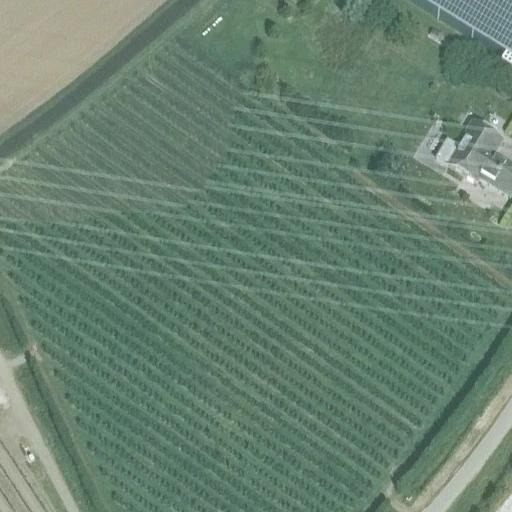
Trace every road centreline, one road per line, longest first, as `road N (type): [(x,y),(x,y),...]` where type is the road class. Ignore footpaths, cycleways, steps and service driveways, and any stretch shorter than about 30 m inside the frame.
road 1 (unknown): [(0,339),(83,511)]
road 2 (unclassified): [(436,511),(511,418)]
